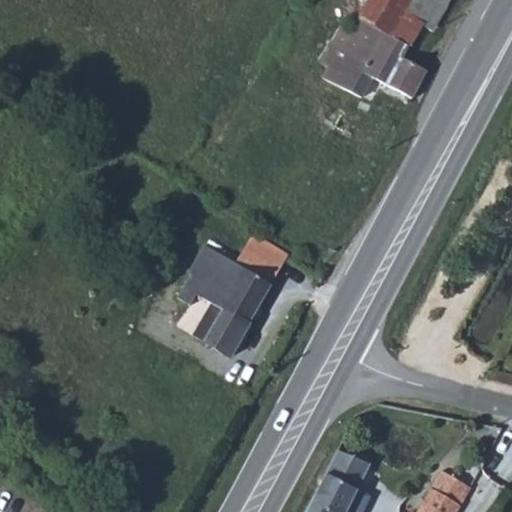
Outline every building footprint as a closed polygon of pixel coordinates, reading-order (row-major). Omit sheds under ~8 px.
[(357,0),(349,16),(397,44),(419,8),(406,0),(357,0)] [(437,0),(406,0),(419,8),(430,13),(437,0)] [(397,44),(349,16),(335,8),(313,47),(327,55),(321,64),(359,85),(370,66),(410,89),(425,60),(397,44)] [(251,232),(235,259),(222,251),(206,280),(192,272),(181,292),(195,301),(199,294),(224,308),(207,337),(233,353),(290,255),(251,232)] [(206,280),(222,251),(207,242),(190,270),(192,272),(206,280)] [(371,476),(354,466),(341,490),(358,499),(371,476)] [(333,486),(319,511),(359,511),(365,502),(358,499),(341,490),(333,486)] [(462,511),(443,501),(436,511),(462,511)]
